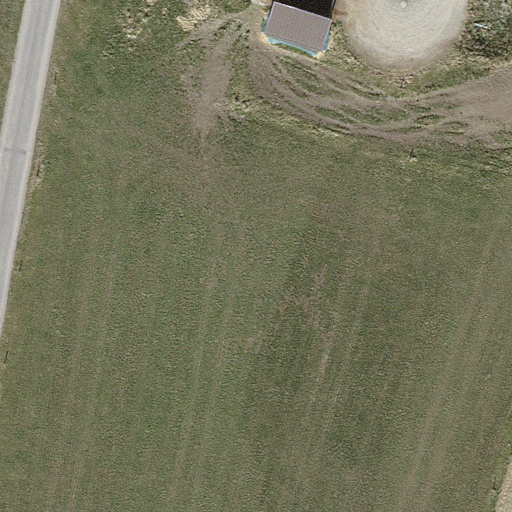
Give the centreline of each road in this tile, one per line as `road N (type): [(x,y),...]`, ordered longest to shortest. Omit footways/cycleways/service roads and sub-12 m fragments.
road 1 (unclassified): [(49,0),(0,266)]
road 2 (track): [(448,0),(426,21),(387,27),(300,0)]
